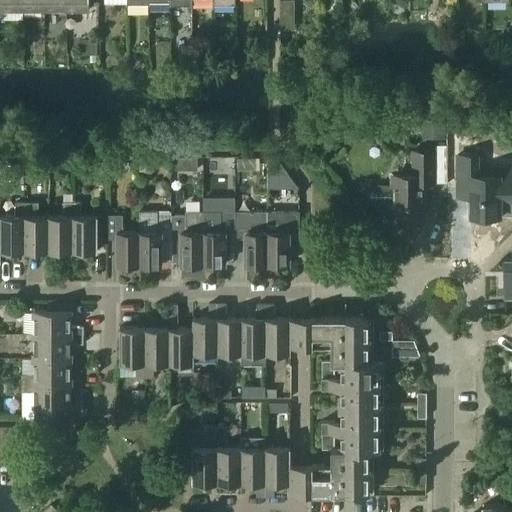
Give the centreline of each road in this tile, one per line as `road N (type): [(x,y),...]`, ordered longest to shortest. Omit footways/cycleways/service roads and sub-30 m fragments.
road 1 (residential): [(400,299),(386,290),(107,292)]
road 2 (residential): [(400,299),(421,272),(447,269),(473,283),(475,335),(467,351),(440,355)]
road 3 (residential): [(442,511),(440,355)]
road 4 (residential): [(107,413),(107,292)]
